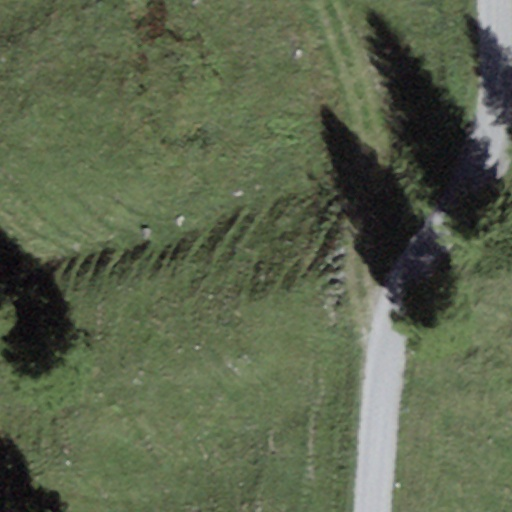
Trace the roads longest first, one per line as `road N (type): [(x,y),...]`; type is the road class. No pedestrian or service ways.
road 1 (unclassified): [(373,511),(387,354),(413,282),(494,127),(497,0)]
road 2 (track): [(387,354),(361,287),(366,117),(329,0)]
